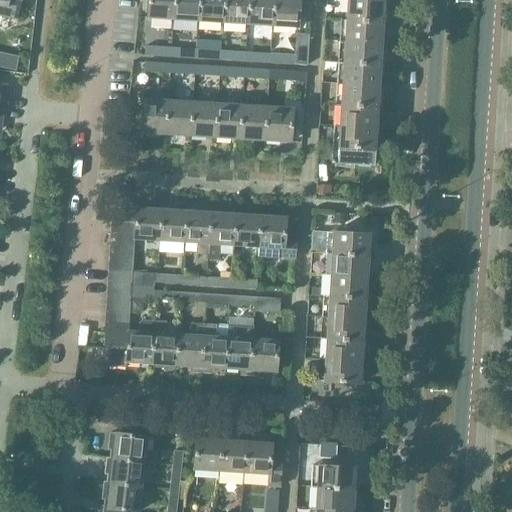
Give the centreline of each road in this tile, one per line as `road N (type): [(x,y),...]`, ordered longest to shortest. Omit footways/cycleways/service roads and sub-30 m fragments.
road 1 (tertiary): [(454,511),(488,0)]
road 2 (tertiary): [(437,0),(406,511)]
road 3 (residential): [(0,394),(28,120),(41,112),(91,115)]
road 4 (unclassified): [(59,387),(84,176)]
road 5 (residential): [(65,507),(76,401),(59,387)]
